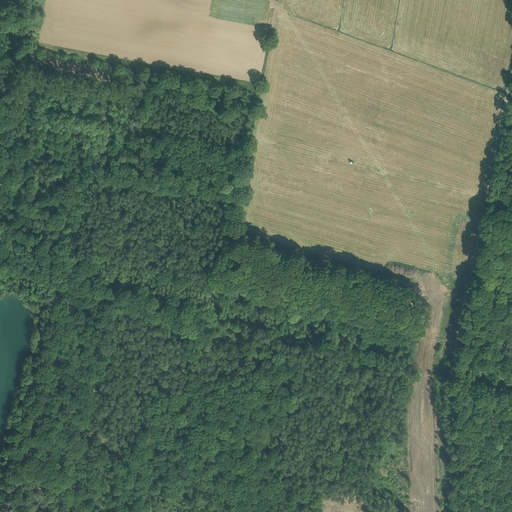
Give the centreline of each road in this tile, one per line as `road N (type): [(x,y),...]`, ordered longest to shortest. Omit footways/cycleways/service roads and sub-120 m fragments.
road 1 (track): [(0,266),(118,299),(55,511)]
road 2 (track): [(511,70),(459,343)]
road 3 (track): [(0,134),(29,0)]
road 4 (track): [(454,380),(462,511)]
road 5 (track): [(17,51),(41,67),(132,83)]
